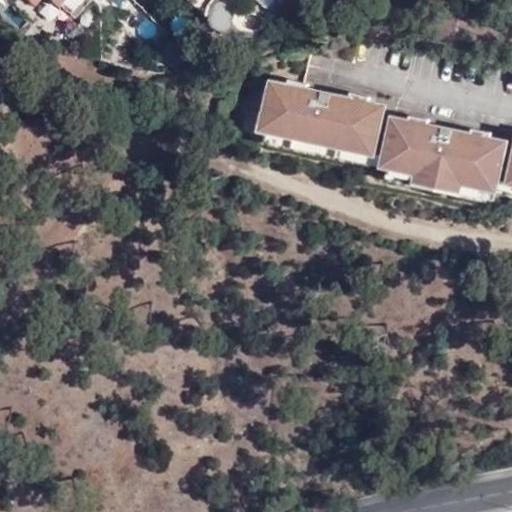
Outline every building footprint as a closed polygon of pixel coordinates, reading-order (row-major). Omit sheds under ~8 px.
[(53,0),(63,9),(68,8),(81,21),(98,3),(105,9),(113,0),(53,0)] [(278,0),(261,0),(270,8),(278,0)] [(511,67),(359,34),(352,64),(374,72),(378,71),(511,97),(511,67)] [(343,58),(311,52),(303,80),(311,82),(310,88),(334,93),(343,58)] [(334,93),(310,88),(274,81),(261,132),(375,155),(385,103),(334,93)] [(417,174),(463,183),(497,191),(511,130),(397,107),(384,167),(417,174)] [(461,193),(463,183),(417,174),(415,183),(461,193)]
